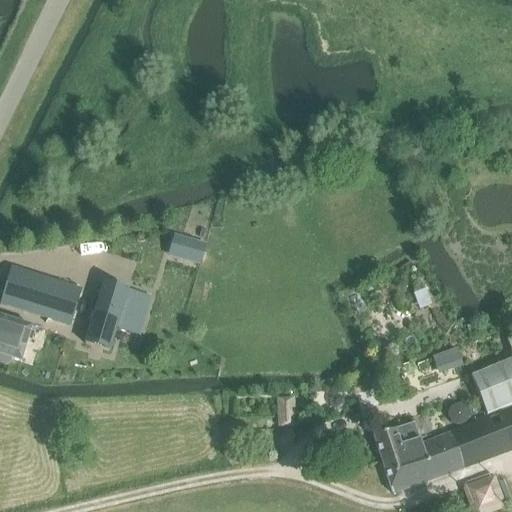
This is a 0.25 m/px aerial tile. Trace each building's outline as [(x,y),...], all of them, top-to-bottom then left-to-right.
[(184,247),(179,262),(194,267),(199,252),(184,247)] [(68,327),(80,292),(12,269),(1,304),(68,327)] [(105,284),(84,346),(109,353),(117,331),(140,338),(149,310),(126,302),(129,292),(105,284)] [(0,364),(5,366),(9,364),(10,360),(20,364),(31,330),(0,318),(0,364)] [(511,350),(511,359),(468,378),(484,418),(511,406),(511,319),(510,321),(511,326),(511,339),(508,341),(511,350)] [(437,377),(464,367),(458,352),(432,362),(437,377)] [(186,358),(184,372),(197,374),(199,360),(186,358)] [(276,400),(278,429),(296,428),(295,399),(276,400)] [(466,410),(458,407),(451,410),(448,418),(451,425),(458,429),(466,425),(469,418),(466,410)] [(392,432),(373,439),(392,496),(511,453),(511,409),(481,422),(420,447),(412,426),(394,433),(392,432)] [(473,511),(495,511),(509,507),(497,476),(464,488),(473,511)]
